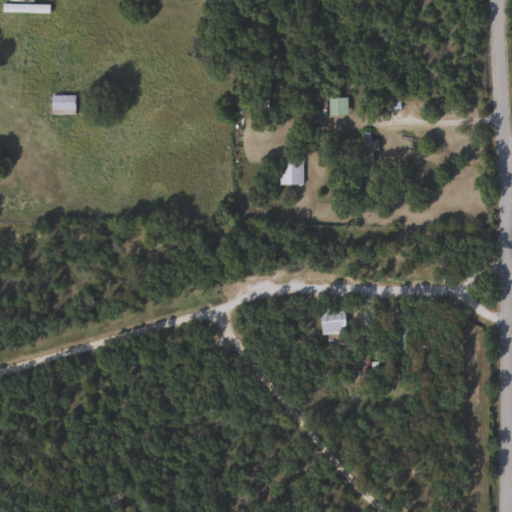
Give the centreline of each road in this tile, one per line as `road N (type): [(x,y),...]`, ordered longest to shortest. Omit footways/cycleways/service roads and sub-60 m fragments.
road 1 (residential): [(0,369),(265,293),(506,288)]
road 2 (residential): [(495,0),(506,511)]
